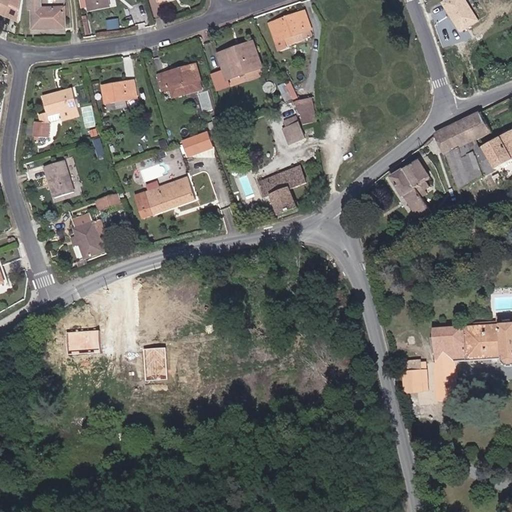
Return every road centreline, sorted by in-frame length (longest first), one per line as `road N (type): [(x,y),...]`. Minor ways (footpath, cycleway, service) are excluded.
road 1 (tertiary): [(331,212),(357,268),(397,409),(416,511)]
road 2 (tertiary): [(52,300),(170,254),(331,212)]
road 3 (residential): [(24,58),(6,173),(52,300)]
road 4 (residential): [(24,58),(168,36),(224,15)]
road 5 (tertiary): [(444,114),(331,212)]
road 6 (unknown): [(511,386),(479,386),(454,410),(454,442),(489,476)]
